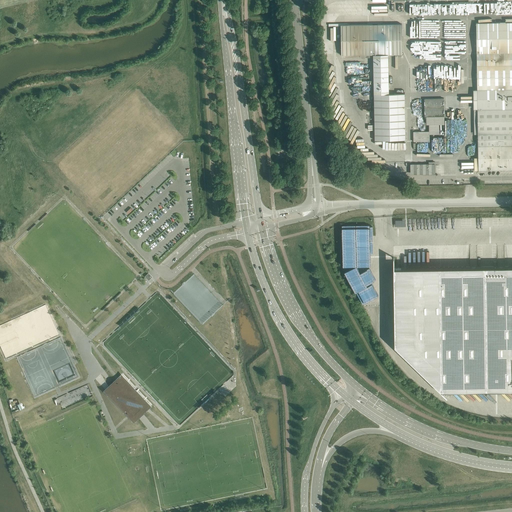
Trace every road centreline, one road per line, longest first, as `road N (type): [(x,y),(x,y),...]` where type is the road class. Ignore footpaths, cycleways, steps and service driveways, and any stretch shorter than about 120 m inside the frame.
road 1 (track): [(199,0),(218,222),(198,231),(183,0)]
road 2 (secondary): [(221,0),(245,221)]
road 3 (secondary): [(260,218),(224,0)]
road 4 (secondary): [(247,232),(282,322),(342,394)]
road 5 (secondary): [(357,387),(301,324),(262,228)]
road 6 (secondary): [(511,451),(437,434),(357,387)]
road 7 (unclassified): [(311,163),(294,0)]
road 8 (track): [(0,45),(19,35),(106,32),(129,23),(145,0)]
road 9 (unclassified): [(511,202),(364,204)]
road 10 (tertiary): [(342,394),(315,441),(304,511)]
